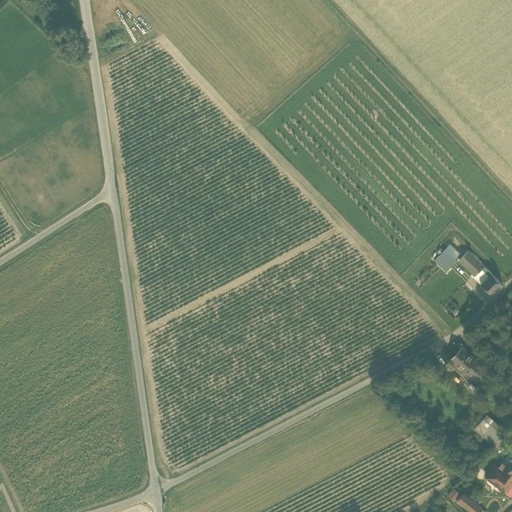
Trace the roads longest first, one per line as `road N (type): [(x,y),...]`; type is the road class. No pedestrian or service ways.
road 1 (unclassified): [(156,491),(84,0)]
road 2 (track): [(156,491),(462,331),(511,283)]
road 3 (track): [(511,195),(327,0)]
road 4 (track): [(111,187),(0,260)]
